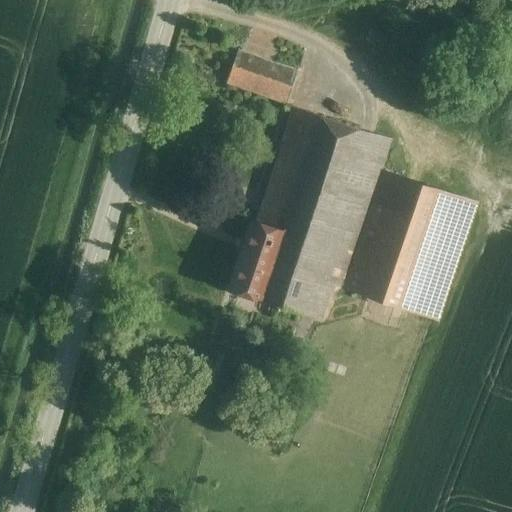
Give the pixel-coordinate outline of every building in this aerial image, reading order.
[(299,66),(242,46),(229,82),(286,102),(299,66)] [(302,107),(267,220),(291,226),(272,298),(331,316),(340,287),(352,290),(381,199),(400,137),(302,107)] [(400,205),(381,199),(352,290),(440,313),(467,226),(435,216),(442,192),(408,181),(400,205)] [(511,215),(510,215),(503,250),(511,251),(511,215)] [(267,220),(255,216),(246,249),(237,284),(235,290),(271,300),(272,298),(291,226),(267,220)] [(210,275),(237,284),(246,249),(222,241),(210,275)]
